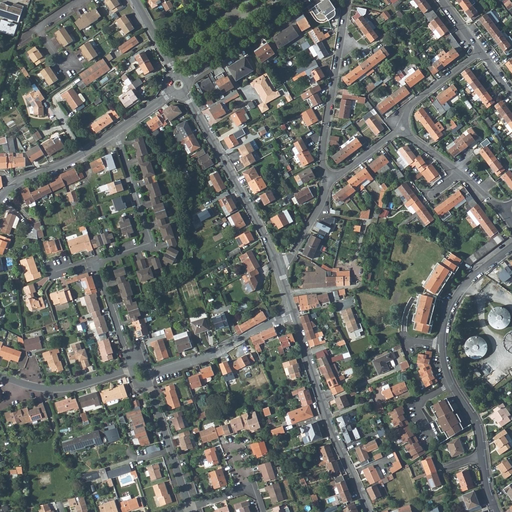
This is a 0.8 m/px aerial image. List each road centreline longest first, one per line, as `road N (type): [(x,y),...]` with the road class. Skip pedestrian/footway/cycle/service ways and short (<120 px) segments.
road 1 (residential): [(293,312),(330,428),(369,511)]
road 2 (residential): [(183,92),(277,263)]
road 3 (residential): [(346,0),(321,154),(329,177)]
road 4 (residential): [(114,133),(148,235),(143,246),(95,262)]
road 5 (residential): [(452,383),(442,340),(452,303),(511,245)]
road 6 (residential): [(293,312),(218,352),(143,378)]
road 7 (residential): [(303,0),(186,79)]
road 8 (residential): [(0,198),(114,133)]
road 9 (unknown): [(442,340),(411,335),(407,305),(418,291),(455,299)]
